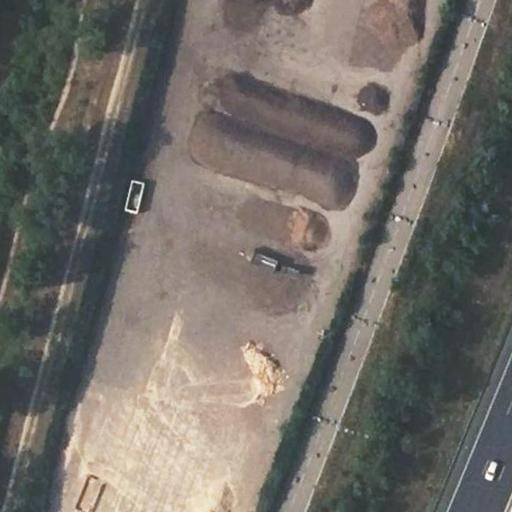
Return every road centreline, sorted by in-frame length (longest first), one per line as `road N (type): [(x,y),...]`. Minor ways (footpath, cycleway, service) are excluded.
road 1 (unclassified): [(479,0),(290,511)]
road 2 (track): [(8,511),(140,0)]
